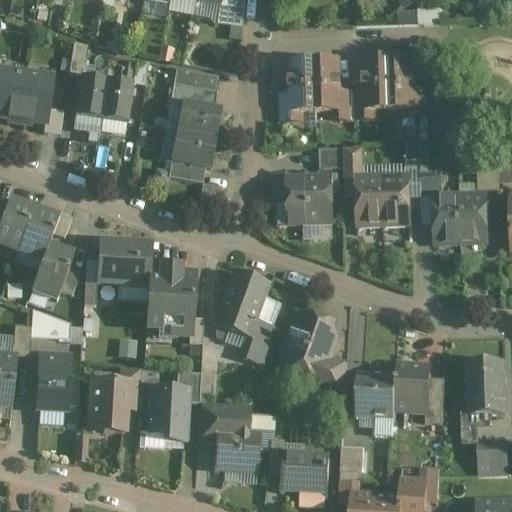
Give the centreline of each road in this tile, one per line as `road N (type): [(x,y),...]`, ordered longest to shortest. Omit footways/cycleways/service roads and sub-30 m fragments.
road 1 (residential): [(233,249),(406,315),(511,322)]
road 2 (residential): [(260,0),(233,249)]
road 3 (residential): [(0,163),(233,249)]
road 4 (residential): [(0,458),(208,511)]
